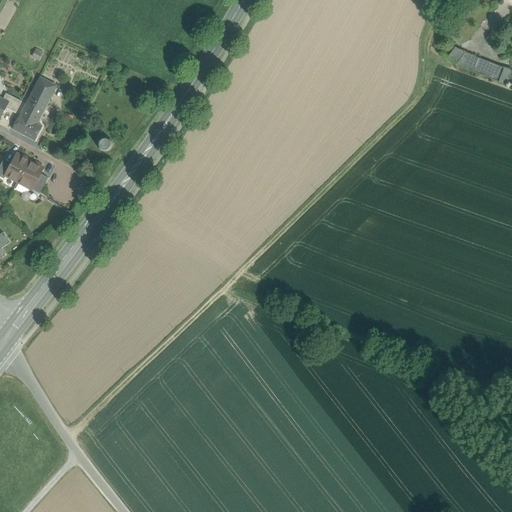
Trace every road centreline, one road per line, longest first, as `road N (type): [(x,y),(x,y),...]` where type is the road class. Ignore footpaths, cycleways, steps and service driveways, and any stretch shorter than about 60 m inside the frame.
road 1 (track): [(66,435),(416,100),(428,34),(453,0)]
road 2 (primary): [(6,338),(182,101),(242,0)]
road 3 (unclassified): [(124,511),(6,338)]
